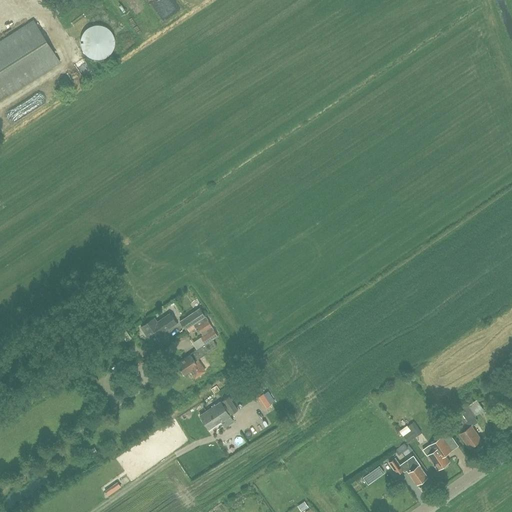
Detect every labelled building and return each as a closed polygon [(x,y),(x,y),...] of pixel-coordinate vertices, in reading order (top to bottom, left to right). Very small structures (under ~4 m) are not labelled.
[(0,100),(60,63),(33,21),(0,41),(0,100)] [(112,32),(108,29),(107,28),(106,27),(104,27),(103,26),(101,25),(99,25),(98,25),(94,25),(89,27),(87,29),(85,30),(84,32),(83,34),(82,36),(81,38),(80,42),(81,44),(81,48),(82,50),(84,54),(87,56),(90,58),(92,59),(96,60),(99,59),(103,59),(105,58),(107,56),(110,54),(112,52),(114,49),(115,44),(115,42),(115,39),(114,37),(113,34),(112,32)] [(185,330),(187,329),(205,316),(200,309),(179,321),(185,330)] [(176,323),(170,314),(158,322),(154,317),(140,327),(152,345),(166,335),(164,332),(176,323)] [(190,371),(195,379),(206,372),(197,360),(216,346),(212,340),(218,336),(205,316),(187,329),(189,332),(197,327),(203,336),(200,337),(205,344),(192,353),(193,354),(177,364),(184,375),(190,371)] [(264,394),(264,393),(257,398),(265,409),(271,405),(271,404),(275,401),(268,391),(264,394)] [(204,422),(233,404),(228,397),(222,401),(223,402),(221,404),(220,402),(200,416),(204,422)] [(469,427),(471,426),(473,425),(470,421),(476,417),(475,415),(483,410),(476,400),(468,405),(466,403),(454,411),(463,424),(466,422),(469,427)] [(233,404),(204,422),(209,430),(221,422),(224,427),(233,421),(228,414),(230,413),(231,415),(237,411),(233,404)] [(481,440),(471,426),(469,427),(466,422),(463,424),(456,429),(469,448),(481,440)] [(413,441),(423,434),(418,426),(407,433),(413,441)] [(437,470),(449,461),(444,455),(451,450),(441,436),(431,443),(428,445),(433,451),(426,456),(437,470)] [(407,446),(400,451),(403,456),(411,450),(407,446)] [(419,465),(412,455),(398,465),(393,459),(388,462),(396,475),(403,470),(402,469),(404,467),(416,484),(426,477),(418,466),(419,465)] [(378,478),(384,473),(379,466),(373,471),(378,478)] [(121,487),(118,483),(105,492),(108,496),(121,487)]
